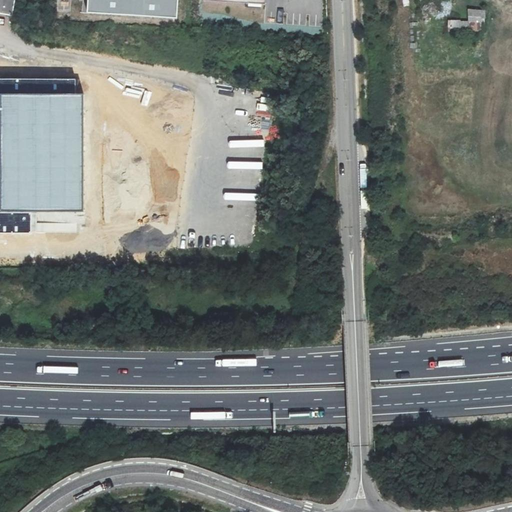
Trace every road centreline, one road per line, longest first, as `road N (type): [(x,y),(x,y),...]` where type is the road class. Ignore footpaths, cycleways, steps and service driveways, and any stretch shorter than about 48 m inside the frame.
road 1 (motorway): [(511,358),(238,372),(0,367)]
road 2 (motorway): [(0,401),(235,406),(511,392)]
road 3 (unclassified): [(361,473),(342,0)]
road 4 (tertiary): [(275,511),(189,479),(135,473),(84,484),(42,511)]
road 5 (unknown): [(0,228),(201,228)]
road 6 (track): [(347,128),(324,161),(296,286)]
